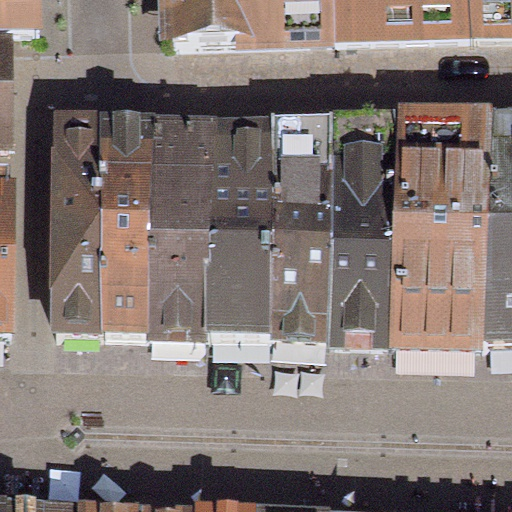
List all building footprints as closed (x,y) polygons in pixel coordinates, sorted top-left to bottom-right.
[(0,0),(0,40),(42,40),(40,0),(0,0)] [(336,49),(334,0),(175,0),(176,53),(336,49)] [(471,48),(468,0),(334,0),(336,49),(471,48)] [(511,47),(511,0),(468,0),(471,48),(511,47)] [(10,53),(0,52),(0,157),(8,157),(10,53)] [(485,353),(511,352),(511,135),(497,136),(485,353)] [(391,353),(485,353),(497,136),(398,137),(391,353)] [(330,352),(391,353),(398,137),(335,139),(334,144),(330,352)] [(58,344),(106,344),(107,248),(104,144),(104,140),(62,140),(58,344)] [(272,350),(330,352),(334,144),(275,142),(275,146),(272,350)] [(104,144),(107,248),(152,249),(213,251),(219,147),(104,144)] [(211,348),(272,350),(275,146),(219,147),(213,251),(211,348)] [(152,249),(107,248),(106,344),(150,346),(152,249)] [(213,251),(152,249),(150,346),(211,348),(213,251)]
